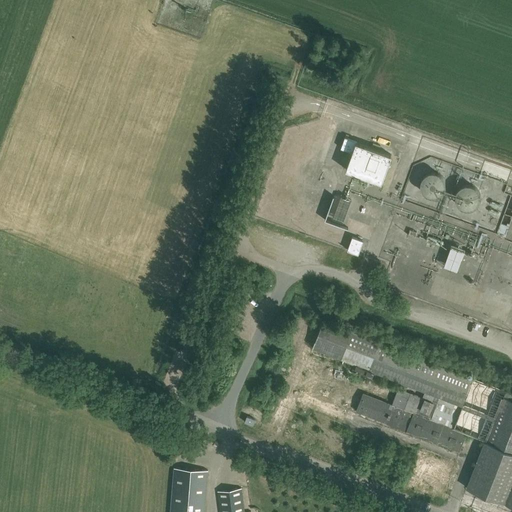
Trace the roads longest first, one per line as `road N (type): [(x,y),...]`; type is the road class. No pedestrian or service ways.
road 1 (unknown): [(269,453),(290,402),(306,397),(465,458),(450,511)]
road 2 (tertiary): [(215,432),(0,349)]
road 3 (tertiary): [(215,432),(421,511)]
